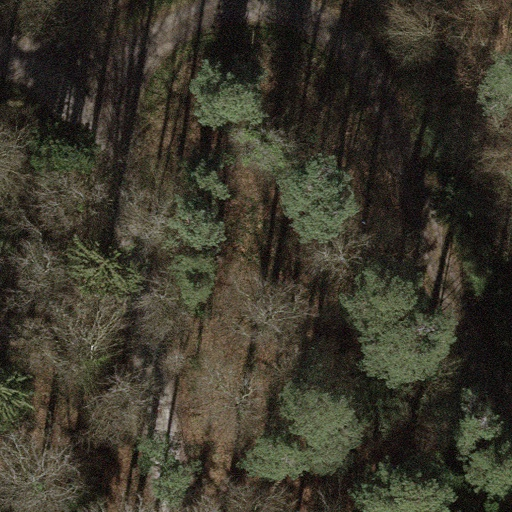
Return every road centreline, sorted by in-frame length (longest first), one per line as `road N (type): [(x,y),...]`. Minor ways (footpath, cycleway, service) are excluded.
road 1 (track): [(70,87),(188,18),(237,2),(282,2),(332,30),(377,84),(452,307),(511,430)]
road 2 (track): [(172,511),(111,177),(70,87),(0,54)]
